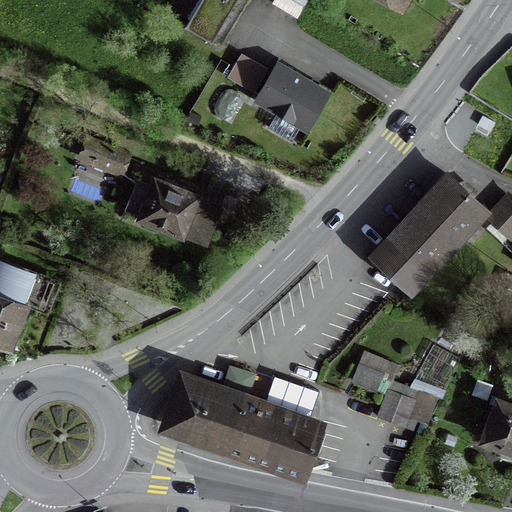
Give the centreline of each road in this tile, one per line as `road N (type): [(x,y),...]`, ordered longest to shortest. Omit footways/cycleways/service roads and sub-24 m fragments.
road 1 (secondary): [(198,334),(338,204),(492,12)]
road 2 (track): [(0,72),(338,204)]
road 3 (secondary): [(352,510),(227,483)]
road 4 (secondary): [(100,478),(227,483)]
road 5 (secondary): [(198,334),(83,382)]
